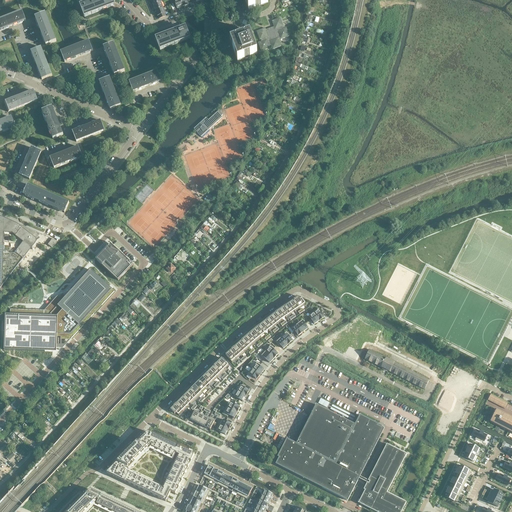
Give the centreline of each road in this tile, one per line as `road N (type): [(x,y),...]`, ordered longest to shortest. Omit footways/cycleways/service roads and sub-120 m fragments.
road 1 (residential): [(223,455),(272,370),(336,318),(335,307),(294,289),(233,335),(150,418)]
road 2 (track): [(383,0),(357,98),(311,198),(320,205),(343,198)]
road 3 (residential): [(5,201),(66,223),(140,130)]
